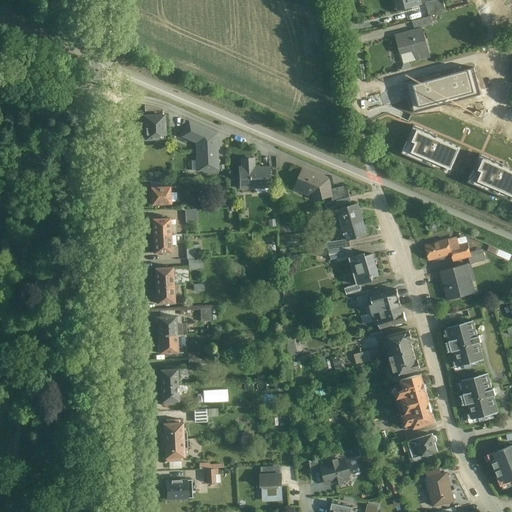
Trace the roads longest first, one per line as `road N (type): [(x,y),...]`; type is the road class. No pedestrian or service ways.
road 1 (unclassified): [(119,511),(95,0)]
road 2 (residential): [(453,430),(362,137),(361,76),(345,0)]
